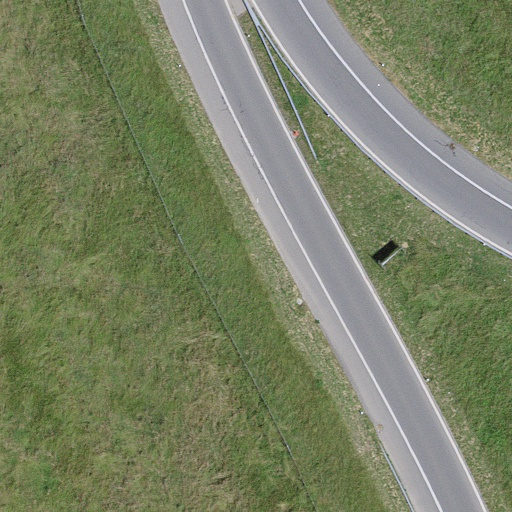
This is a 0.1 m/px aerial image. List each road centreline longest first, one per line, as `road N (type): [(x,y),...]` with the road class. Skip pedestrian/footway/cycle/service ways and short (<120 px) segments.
road 1 (motorway): [(202,0),(460,511)]
road 2 (motorway): [(511,227),(383,131),(318,59),(279,0)]
